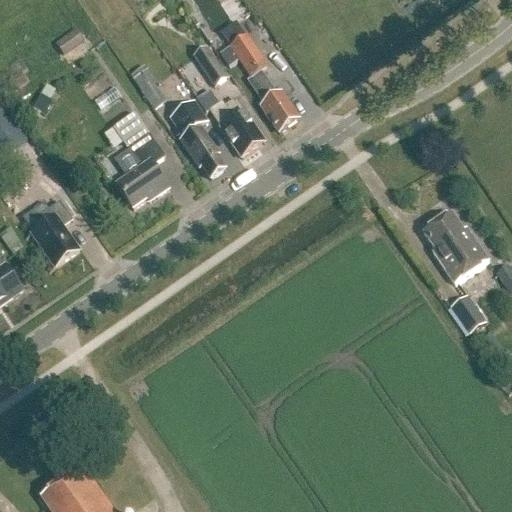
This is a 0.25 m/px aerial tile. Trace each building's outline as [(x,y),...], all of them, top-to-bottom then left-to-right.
[(55,48),(64,61),(85,47),(76,34),(55,48)] [(231,51),(252,82),(268,70),(247,39),(231,51)] [(208,51),(194,60),(215,91),(228,82),(208,51)] [(230,71),(240,64),(231,51),(221,58),(230,71)] [(7,77),(17,92),(28,84),(21,74),(18,76),(15,71),(7,77)] [(134,84),(143,97),(155,88),(158,86),(149,73),(134,84)] [(265,82),(253,91),(264,108),(260,111),(268,123),(272,125),(279,137),(300,123),(281,96),(277,99),(265,82)] [(34,110),(46,117),(54,104),(43,97),(34,110)] [(0,103),(0,163),(0,164),(28,145),(0,103)] [(220,107),(210,115),(242,162),(265,146),(235,103),(223,111),(220,107)] [(200,173),(202,171),(211,184),(226,173),(217,161),(219,157),(201,131),(208,126),(194,106),(171,122),(181,137),(178,139),(181,144),(200,173)] [(117,189),(133,214),(155,199),(157,201),(169,193),(153,170),(166,161),(149,137),(150,137),(137,117),(115,132),(128,152),(129,151),(143,171),(117,189)] [(32,195),(54,184),(41,159),(19,171),(32,195)] [(32,237),(56,272),(80,255),(63,231),(73,225),(60,206),(49,213),(45,206),(23,222),(33,236),(32,237)] [(435,256),(454,285),(457,288),(492,265),(469,232),(466,235),(453,217),(425,236),(438,255),(435,256)] [(0,310),(23,294),(0,261),(0,310)] [(499,278),(511,296),(511,270),(511,269),(499,278)] [(469,300),(452,311),(470,337),(487,326),(469,300)] [(116,511),(88,470),(44,501),(51,511),(116,511)]
